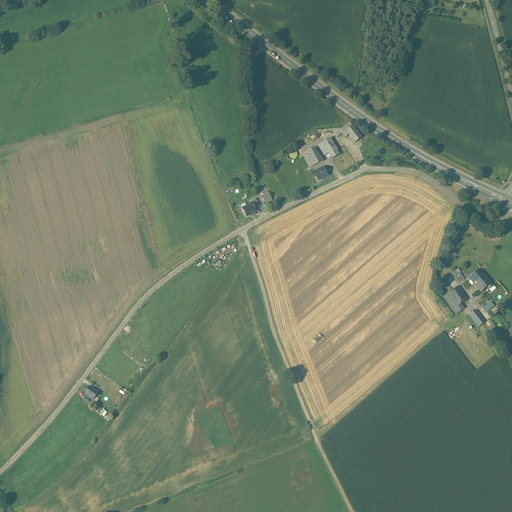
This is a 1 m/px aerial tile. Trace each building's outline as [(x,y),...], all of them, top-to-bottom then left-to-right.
[(350,123),(341,130),(340,129),(331,130),(332,131),(337,138),(343,134),(346,138),(350,135),(356,143),(362,138),(350,123)] [(331,130),(313,131),(317,137),(319,140),(332,131),(331,130)] [(313,131),(297,143),(301,149),(317,137),(313,131)] [(330,138),(318,146),(325,156),(329,154),(332,160),(339,155),(337,151),(338,150),(330,138)] [(322,158),(317,148),(312,150),(317,160),(322,158)] [(292,150),(291,151),(290,151),(289,151),(289,152),(288,152),(288,153),(287,154),(287,155),(287,156),(287,157),(287,158),(288,159),(289,160),(290,161),(291,161),(292,161),(293,161),(294,161),(294,160),(295,160),(296,159),(297,158),(297,157),(297,156),(297,155),(297,154),(297,153),(296,152),(295,151),(294,151),(293,150),(292,150)] [(312,150),(303,155),(310,169),(319,164),(317,160),(312,150)] [(324,168),(315,173),(319,181),(328,176),(324,168)] [(268,193),(262,197),(265,203),(272,199),(268,193)] [(251,204),(242,209),(246,217),(250,215),(250,216),(254,214),(254,213),(256,211),(255,209),(259,206),(255,199),(250,202),(251,204)] [(494,286),(481,270),(470,279),(481,293),(487,288),(489,290),(494,286)] [(462,282),(465,279),(460,273),(456,275),(462,282)] [(468,300),(459,287),(449,294),(458,307),(461,305),(468,300)] [(458,307),(449,294),(444,298),(456,315),(464,310),(461,305),(458,307)] [(490,301),(482,309),(486,313),(494,305),(490,301)] [(485,323),(477,313),(471,318),(479,328),(485,323)] [(98,393),(90,387),(84,394),(93,401),(93,400),(95,397),(98,393)]
